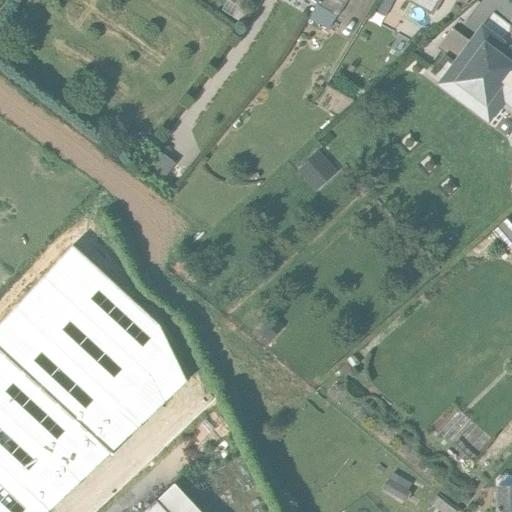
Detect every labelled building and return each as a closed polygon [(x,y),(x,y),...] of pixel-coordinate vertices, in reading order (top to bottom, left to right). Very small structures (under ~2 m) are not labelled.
[(317,0),(307,18),(327,32),(345,0),(317,0)] [(377,0),(372,11),(383,17),(392,0),(377,0)] [(402,0),(431,16),(440,0),(402,0)] [(511,51),(510,50),(505,55),(496,48),(500,43),(481,28),(470,43),(451,28),(435,48),(454,63),(437,86),(484,122),(500,101),(511,110),(511,51)] [(297,167),(318,189),(339,168),(319,146),(297,167)] [(0,511),(46,511),(185,382),(158,325),(71,246),(0,324),(0,511)] [(392,473),(387,479),(386,479),(380,489),(404,503),(410,493),(406,490),(410,484),(392,473)] [(200,511),(173,482),(141,511),(200,511)] [(511,511),(511,485),(495,486),(495,511),(511,511)] [(435,496),(429,504),(439,511),(454,511),(456,510),(435,496)]
